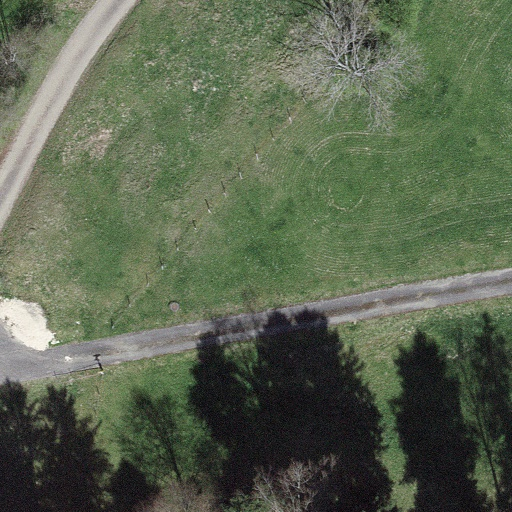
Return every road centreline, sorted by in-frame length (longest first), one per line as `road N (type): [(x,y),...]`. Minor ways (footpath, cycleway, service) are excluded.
road 1 (track): [(0,357),(45,363),(511,280)]
road 2 (track): [(0,202),(45,111),(119,0)]
